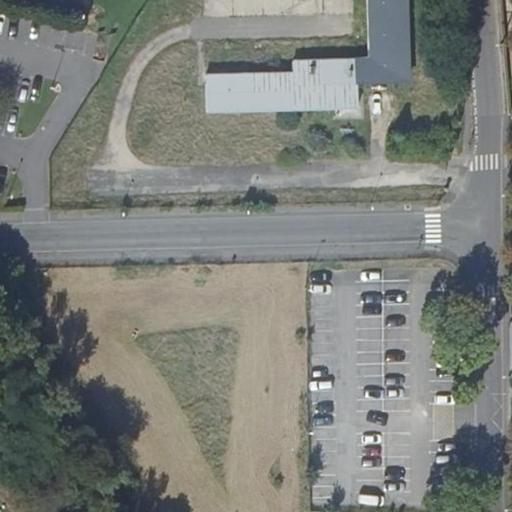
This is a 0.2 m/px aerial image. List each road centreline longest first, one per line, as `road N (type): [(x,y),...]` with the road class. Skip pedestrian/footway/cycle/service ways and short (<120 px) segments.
road 1 (residential): [(490,227),(0,239)]
road 2 (residential): [(490,227),(490,511)]
road 3 (residential): [(477,0),(490,227)]
